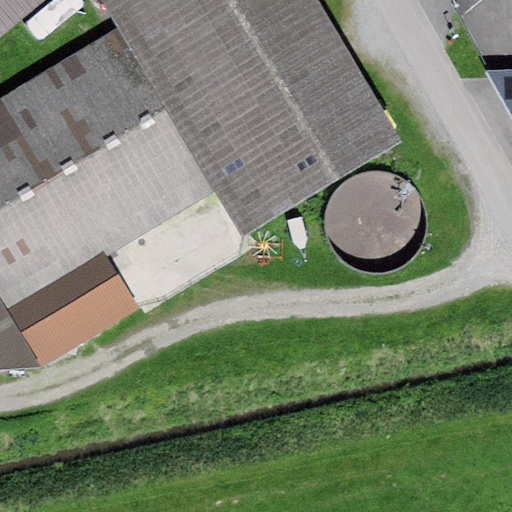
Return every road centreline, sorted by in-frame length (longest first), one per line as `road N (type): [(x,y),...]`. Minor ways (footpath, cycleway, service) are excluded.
road 1 (track): [(511,258),(447,287),(164,313),(57,380),(0,400)]
road 2 (track): [(387,0),(511,221)]
